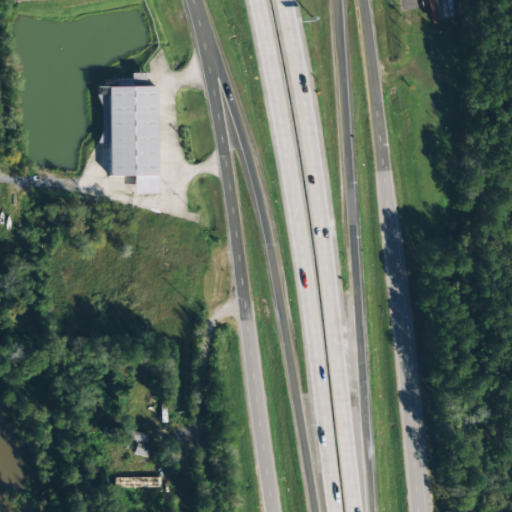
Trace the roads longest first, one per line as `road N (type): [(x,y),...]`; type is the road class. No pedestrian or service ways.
road 1 (motorway): [(253,0),(294,224),(329,511)]
road 2 (motorway): [(352,511),(321,225),(278,0)]
road 3 (tertiary): [(415,511),(361,0)]
road 4 (motorway): [(194,14),(261,208),(314,511)]
road 5 (motorway): [(367,511),(335,0)]
road 6 (tertiary): [(194,14),(234,224),(267,511)]
